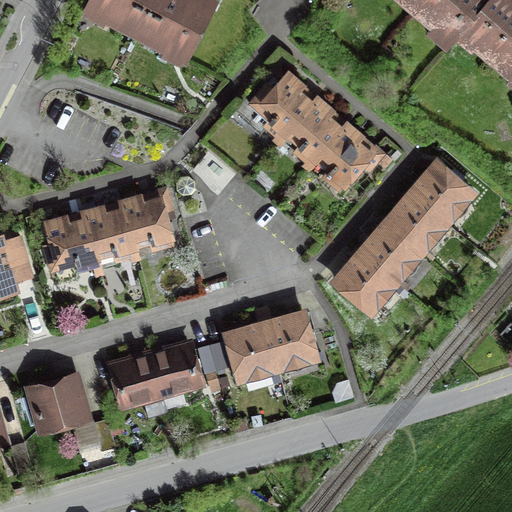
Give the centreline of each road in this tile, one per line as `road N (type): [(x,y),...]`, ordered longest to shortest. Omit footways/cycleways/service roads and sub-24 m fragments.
road 1 (residential): [(33,511),(245,449),(358,428),(511,377)]
road 2 (residential): [(0,362),(304,275),(410,157)]
